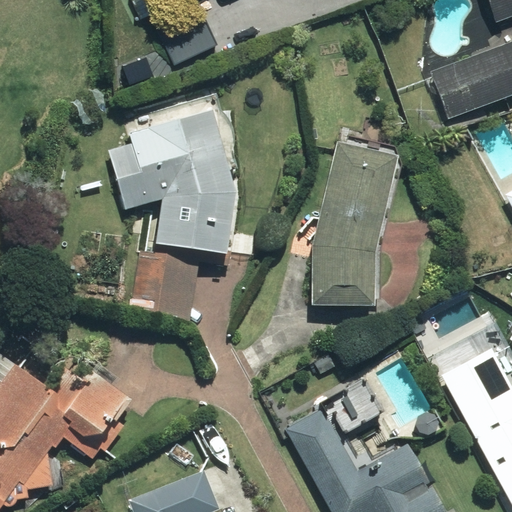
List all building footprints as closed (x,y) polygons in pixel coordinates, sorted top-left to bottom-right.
[(511,93),(511,0),(482,0),(491,23),(511,15),(511,42),(422,75),(439,120),(511,93)] [(151,256),(216,257),(217,187),(219,187),(203,119),(104,143),(120,210),(152,203),(151,256)] [(511,188),(502,194),(511,212),(511,130),(511,131),(511,132),(511,188)] [(364,308),(366,247),(386,159),(330,146),(306,249),(307,249),(306,306),(364,308)] [(511,392),(504,397),(483,358),(439,382),(491,479),(511,467),(511,392)] [(0,488),(16,468),(24,473),(48,436),(84,458),(120,401),(74,372),(55,402),(11,374),(0,390),(0,488)] [(330,511),(355,511),(361,510),(361,511),(434,511),(403,444),(360,463),(334,406),(291,426),(330,511)] [(121,503),(124,511),(209,511),(194,474),(121,503)]
